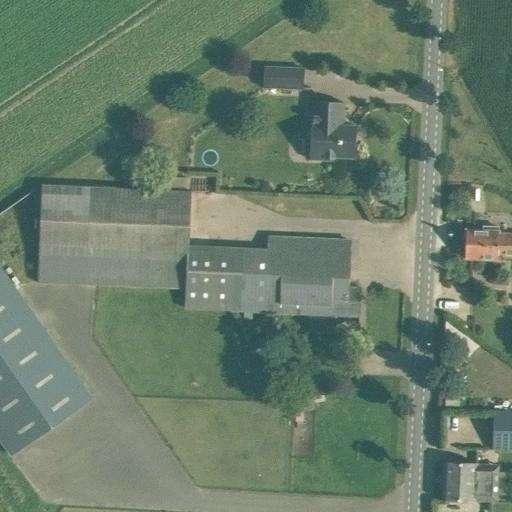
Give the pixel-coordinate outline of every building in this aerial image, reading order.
[(303,68),(265,68),(264,90),(303,90),(303,68)] [(344,102),(314,101),(311,159),(335,160),(335,156),(355,157),(356,126),(343,125),(344,102)] [(196,194),(42,187),(38,283),(187,289),(186,306),(360,315),(361,287),(349,287),(351,240),(269,236),(269,250),(193,246),(196,194)] [(467,229),(465,258),(498,259),(498,256),(511,256),(511,233),(499,233),(499,226),(483,225),(483,230),(467,229)] [(94,397),(0,264),(0,439),(11,455),(94,397)] [(270,332),(255,350),(268,362),(284,343),(270,332)] [(511,410),(494,410),(493,449),(511,449),(511,410)] [(477,462),(445,462),(443,500),(476,500),(497,500),(497,494),(510,494),(511,472),(498,472),(498,465),(477,464),(477,462)]
